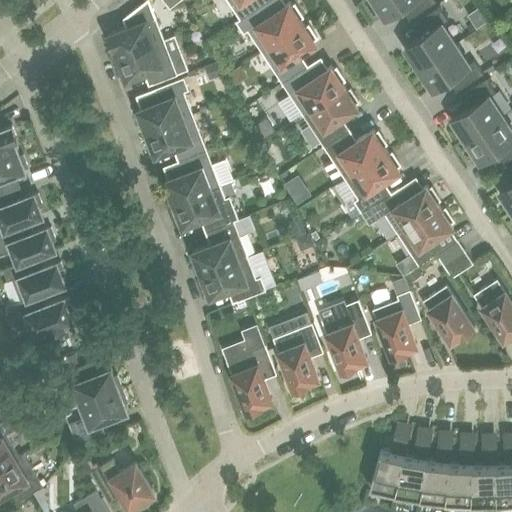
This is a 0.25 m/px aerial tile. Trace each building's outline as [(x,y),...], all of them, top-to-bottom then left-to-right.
[(114,47),(117,55),(164,37),(149,0),(145,0),(127,14),(131,23),(107,33),(113,48),(114,47)] [(228,0),(240,17),(262,3),(259,0),(228,0)] [(375,0),(385,16),(405,2),(414,15),(436,1),(435,0),(375,0)] [(269,14),(262,3),(240,17),(236,20),(244,31),(248,29),(261,49),(303,22),(300,18),(303,16),(295,3),(292,5),(289,1),(269,14)] [(419,66),(456,42),(443,23),(448,19),(439,5),(417,19),(425,32),(405,45),(419,66)] [(261,49),(282,81),(304,67),(296,56),(316,42),(314,39),(317,37),(308,24),(305,26),(303,22),(261,49)] [(164,37),(117,55),(119,60),(116,61),(121,76),(125,74),(126,78),(149,70),(154,82),(178,73),(164,37)] [(469,62),(456,42),(419,66),(433,87),(453,74),(461,87),(483,73),(474,59),(469,62)] [(311,78),(304,67),(282,81),(303,113),(345,85),(342,81),(345,79),(336,66),(333,68),(331,64),(311,78)] [(146,131),(193,113),(184,90),(189,88),(184,75),(155,86),(160,99),(138,107),(139,111),(135,112),(141,128),(145,126),(146,131)] [(466,138),(503,114),(490,94),(495,91),(486,77),(464,91),(472,104),(452,117),(466,138)] [(303,113),(324,145),(345,130),(338,119),(358,106),(356,102),(359,100),(350,87),(347,89),(345,85),(303,113)] [(178,145),(183,157),(207,148),(193,113),(146,131),(148,134),(144,136),(150,151),(154,150),(155,154),(178,145)] [(511,128),(503,114),(466,138),(480,159),(500,146),(508,159),(511,156),(511,128)] [(0,153),(17,147),(14,140),(18,139),(12,124),(0,128),(0,153)] [(353,141),(345,130),(324,145),(345,176),(386,149),(384,145),(387,143),(378,130),(375,132),(373,128),(353,141)] [(20,155),(17,147),(0,153),(0,191),(3,190),(0,182),(0,178),(25,169),(25,167),(28,166),(23,153),(20,155)] [(207,148),(183,157),(187,170),(165,178),(166,182),(162,183),(169,199),(172,198),(174,202),(220,183),(207,148)] [(361,211),(377,200),(387,194),(380,183),(400,169),(398,166),(401,164),(392,151),(389,153),(386,149),(345,176),(358,196),(354,199),(361,211)] [(511,181),(500,189),(511,208),(511,162),(511,163),(511,164),(511,181)] [(234,219),(239,217),(230,194),(225,196),(220,183),(174,202),(175,205),(171,207),(178,223),(182,221),(183,225),(205,216),(210,228),(234,219)] [(399,186),(387,194),(377,200),(398,232),(440,205),(437,201),(440,199),(432,185),(429,187),(426,184),(406,197),(399,186)] [(0,215),(5,228),(16,224),(43,214),(40,205),(43,204),(38,190),(34,191),(34,190),(7,200),(3,190),(0,191),(0,215)] [(442,209),(440,205),(398,232),(419,264),(437,252),(441,249),(433,238),(454,225),(451,222),(454,220),(446,207),(442,209)] [(200,268),(201,273),(248,255),(234,219),(210,228),(215,241),(192,249),(194,253),(191,255),(196,269),(200,268)] [(0,253),(13,249),(18,262),(26,259),(56,247),(53,239),(56,238),(51,225),(48,227),(47,225),(20,235),(16,224),(5,228),(0,230),(0,253)] [(441,249),(437,252),(444,264),(466,250),(458,238),(441,249)] [(466,250),(444,264),(452,275),(474,261),(466,250)] [(248,255),(201,273),(203,277),(200,278),(205,293),(209,292),(210,296),(233,287),(238,299),(266,288),(261,275),(256,276),(248,255)] [(12,277),(21,299),(33,295),(65,282),(62,274),(65,272),(61,260),(57,261),(57,260),(30,270),(26,259),(18,262),(3,267),(8,279),(12,277)] [(497,277),(474,292),(504,338),(511,332),(511,298),(511,299),(497,277)] [(475,326),(447,283),(423,298),(451,340),(460,334),(461,335),(475,326)] [(407,316),(420,311),(410,288),(397,293),(399,297),(373,307),(391,355),(407,349),(406,348),(417,344),(407,316)] [(33,295),(21,299),(6,305),(14,325),(25,321),(30,333),(36,330),(37,332),(49,327),(50,330),(65,325),(63,321),(73,318),(69,309),(73,308),(68,296),(65,297),(64,295),(37,306),(33,295)] [(345,303),(347,307),(321,317),(342,369),(357,363),(357,362),(367,358),(357,331),(370,326),(359,297),(345,303)] [(309,350),(322,344),(312,320),(273,336),(293,388),(309,382),(308,381),(319,377),(309,350)] [(262,372),(275,367),(266,343),(226,358),(236,382),(233,384),(238,397),(241,396),(247,410),(262,404),(262,403),(272,399),(262,372)] [(73,381),(81,403),(123,387),(117,374),(114,375),(111,366),(99,371),(95,360),(72,369),(77,380),(73,381)] [(128,400),(123,387),(81,403),(86,414),(74,418),(83,440),(105,432),(101,420),(128,410),(124,402),(128,400)] [(0,465),(19,454),(7,432),(15,427),(9,417),(0,421),(0,465)] [(395,492),(396,492),(404,454),(405,454),(405,453),(408,441),(397,439),(394,451),(381,448),(370,485),(395,491),(395,492)] [(420,497),(421,497),(427,458),(428,458),(428,457),(430,446),(419,444),(417,456),(405,454),(404,454),(396,492),(420,496),(420,497)] [(445,500),(446,500),(450,461),(451,461),(451,460),(452,448),(441,447),(440,459),(428,458),(427,458),(421,497),(445,499),(445,500)] [(511,449),(509,450),(510,462),(498,463),(497,463),(498,502),(511,500),(511,449)] [(471,502),(472,502),(474,463),(474,462),(475,450),(464,450),(463,462),(451,461),(450,461),(446,500),(471,501),(471,502)] [(497,502),(498,502),(497,463),(498,463),(498,462),(497,462),(497,450),(486,450),(486,462),(474,463),(472,502),(497,501),(497,502)] [(23,451),(19,454),(0,465),(0,496),(15,487),(21,498),(43,485),(23,451)] [(112,457),(90,470),(105,495),(117,488),(129,508),(133,506),(134,508),(139,508),(143,507),(147,504),(151,501),(153,497),(152,494),(155,492),(136,460),(119,470),(112,457)] [(79,511),(109,511),(96,489),(74,502),(79,511)]
